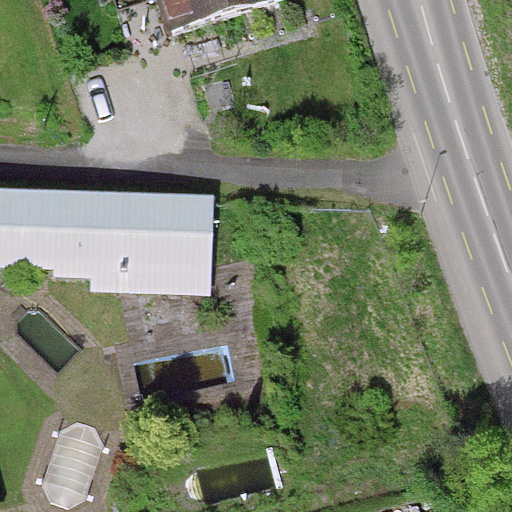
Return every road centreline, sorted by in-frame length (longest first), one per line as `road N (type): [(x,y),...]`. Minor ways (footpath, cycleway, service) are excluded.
road 1 (unknown): [(0,182),(269,218),(469,169)]
road 2 (secondary): [(511,278),(418,0)]
